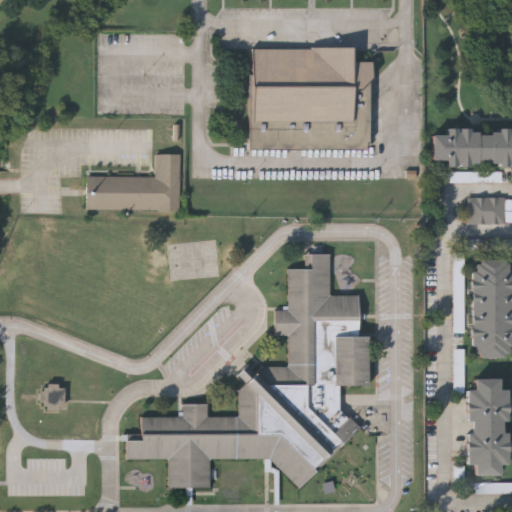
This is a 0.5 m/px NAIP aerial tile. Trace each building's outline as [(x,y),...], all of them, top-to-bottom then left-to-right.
[(252,49),(252,123),(352,123),(352,92),(360,92),(372,80),(372,62),(352,62),(352,50),(252,49)] [(431,133),(445,133),(445,127),(511,127),(511,164),(445,164),(445,159),(432,159),(431,133)] [(154,177),(155,154),(180,154),(179,210),(85,209),(86,176),(154,177)] [(450,182),(486,183),(486,173),(450,172),(450,182)] [(511,198),(511,224),(468,223),(468,197),(511,198)] [(511,250),(511,239),(483,240),(483,251),(511,250)] [(339,408),(359,430),(298,489),(270,459),(209,460),(210,489),(168,489),(167,460),(126,461),(126,441),(141,440),(141,417),(183,417),(183,405),(208,405),(208,417),(238,417),(238,392),(245,384),(236,375),(246,364),(255,373),(262,367),(287,366),(287,337),(275,337),(275,310),(288,310),(287,269),(304,269),(304,255),(329,255),(329,296),(358,296),(358,336),(367,336),(367,386),(339,387),(339,408)] [(511,356),(473,356),(471,259),(511,258),(511,356)] [(455,333),(466,333),(465,274),(454,274),(455,333)] [(465,349),(455,349),(454,393),(465,393),(465,349)] [(467,465),(466,389),(473,389),(473,377),(499,377),(499,388),(507,388),(507,423),(507,464),(500,464),(500,474),(474,475),(474,465),(467,465)] [(66,386),(47,386),(47,391),(40,391),(40,404),(47,405),(47,409),(65,409),(66,386)]
